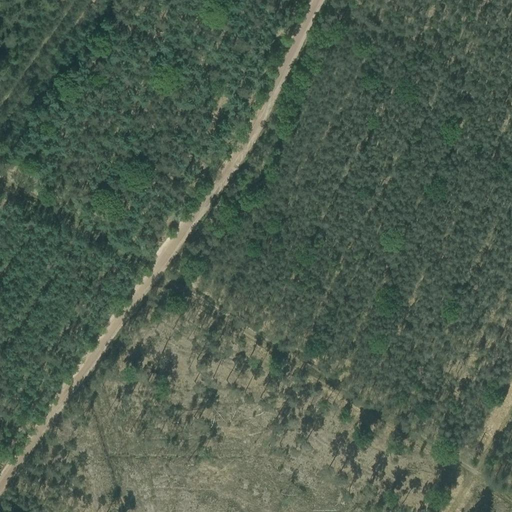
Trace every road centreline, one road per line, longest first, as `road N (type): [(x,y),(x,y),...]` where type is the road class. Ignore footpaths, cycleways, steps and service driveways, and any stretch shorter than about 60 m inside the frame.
road 1 (track): [(511,499),(157,268)]
road 2 (track): [(157,268),(253,133),(318,0)]
road 3 (track): [(157,268),(0,488)]
